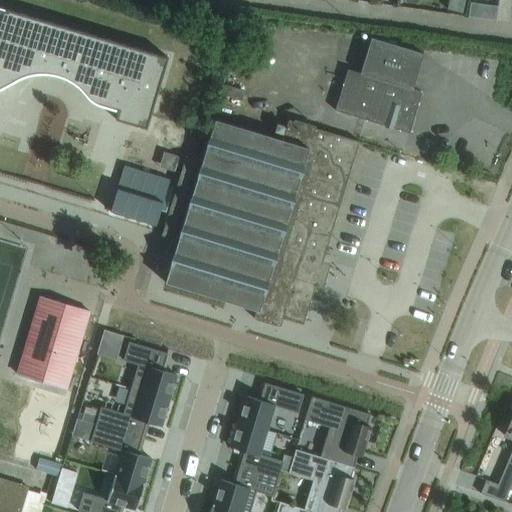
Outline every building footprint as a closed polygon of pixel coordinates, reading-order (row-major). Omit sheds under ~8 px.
[(448,0),(447,8),(462,12),(464,0),(448,0)] [(0,8),(0,89),(2,89),(12,83),(26,76),(36,74),(49,74),(62,76),(73,81),(81,88),(90,100),(98,105),(117,110),(114,118),(144,127),(163,59),(0,8)] [(423,54),(404,48),(371,37),(360,73),(347,69),(335,110),(409,133),(421,92),(412,89),(423,54)] [(178,238),(165,282),(257,311),(255,319),(278,326),(281,318),(303,324),(316,282),(325,285),(325,284),(320,282),(325,266),(321,264),(358,141),(287,120),(281,140),(214,120),(202,160),(185,155),(161,233),(178,238)] [(122,164),(107,216),(154,230),(169,179),(122,164)] [(30,328),(33,329),(38,331),(24,376),(67,389),(90,312),(43,298),(39,297),(30,328)] [(104,331),(98,348),(114,353),(120,336),(104,331)] [(128,342),(123,360),(137,365),(130,389),(168,400),(176,374),(165,371),(162,370),(167,353),(128,342)] [(245,395),(238,421),(266,430),(273,406),(297,413),(303,394),(264,383),(259,400),(257,399),(245,395)] [(96,421),(95,424),(142,438),(147,422),(149,422),(160,426),(168,400),(130,389),(123,413),(101,406),(98,414),(96,421)] [(311,396),(304,420),(329,427),(320,456),(354,467),(358,454),(361,455),(362,455),(363,452),(364,446),(370,427),(366,426),(370,414),(311,396)] [(76,418),(73,430),(92,436),(95,424),(96,421),(98,414),(84,410),(81,419),(76,418)] [(511,415),(504,435),(511,438),(511,449),(507,462),(508,462),(499,484),(485,479),(480,493),(504,502),(511,482),(511,415)] [(238,421),(230,447),(241,450),(244,451),(239,467),(278,479),(280,470),(283,461),(270,457),(259,454),(266,430),(238,421)] [(92,436),(90,441),(122,451),(115,474),(143,483),(151,458),(139,455),(137,454),(142,438),(95,424),(92,436)] [(295,449),(288,472),(289,473),(312,480),(304,509),(314,511),(340,511),(342,507),(345,498),(348,499),(354,480),(350,479),(354,467),(320,456),(295,449)] [(38,458),(35,470),(57,476),(60,465),(38,458)] [(212,504),(212,505),(236,511),(249,511),(256,491),(273,496),(278,479),(239,467),(234,483),(232,482),(220,479),(213,504),(212,504)] [(83,492),(78,510),(82,511),(119,511),(121,505),(124,506),(136,509),(144,483),(143,483),(115,474),(107,499),(83,492)] [(0,479),(0,511),(19,511),(27,488),(0,479)] [(57,483),(51,503),(67,508),(73,488),(57,483)] [(279,501),(275,511),(314,511),(304,509),(280,502),(279,501)]
